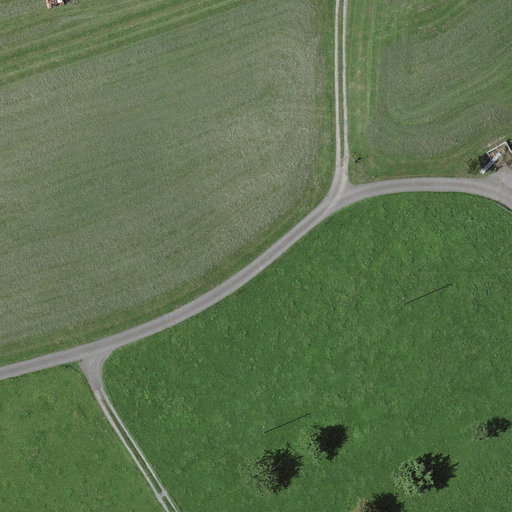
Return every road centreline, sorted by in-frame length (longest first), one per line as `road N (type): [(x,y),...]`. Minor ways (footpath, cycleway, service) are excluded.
road 1 (track): [(340,199),(343,0)]
road 2 (track): [(83,353),(173,511)]
